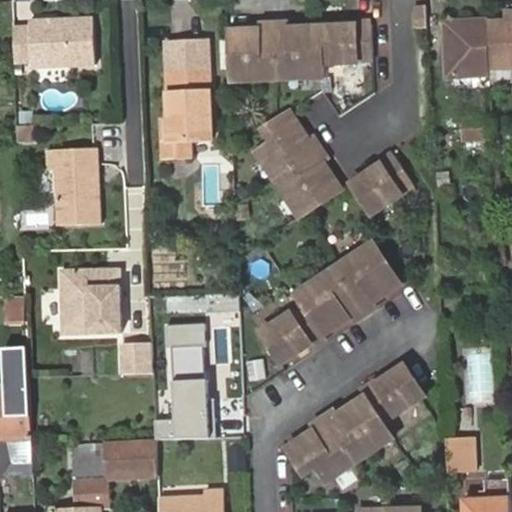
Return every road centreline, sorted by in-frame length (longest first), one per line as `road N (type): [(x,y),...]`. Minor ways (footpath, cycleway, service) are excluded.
road 1 (residential): [(418,323),(265,425),(268,511)]
road 2 (residential): [(356,136),(405,105),(399,0)]
